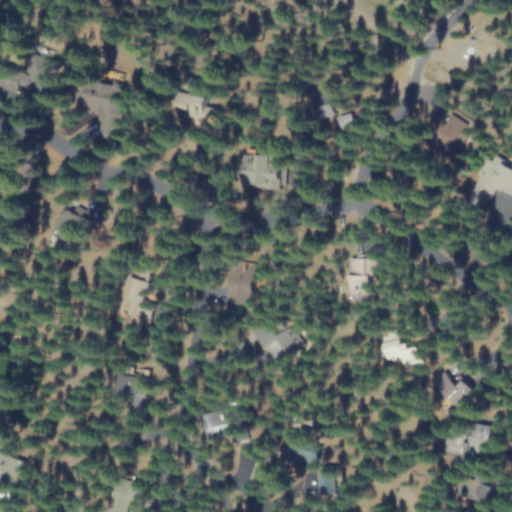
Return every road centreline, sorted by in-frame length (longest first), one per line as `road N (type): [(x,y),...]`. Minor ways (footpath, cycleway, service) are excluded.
road 1 (residential): [(0,123),(231,222),(356,208),(511,307)]
road 2 (residential): [(206,212),(178,440),(214,480),(226,511),(257,510),(209,475)]
road 3 (residential): [(466,0),(362,160),(356,208)]
